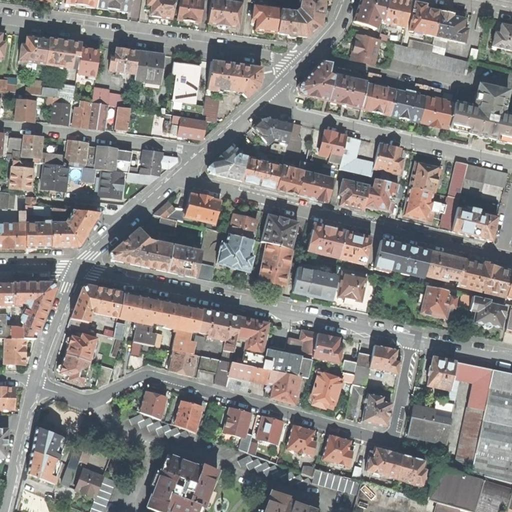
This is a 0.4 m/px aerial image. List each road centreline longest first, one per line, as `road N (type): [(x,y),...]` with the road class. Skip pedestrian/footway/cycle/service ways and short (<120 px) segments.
road 1 (residential): [(92,400),(155,374),(386,437),(395,430),(414,340)]
road 2 (residential): [(414,340),(78,270)]
road 3 (residential): [(177,178),(501,256)]
road 4 (residential): [(0,18),(269,55),(299,67)]
road 5 (residential): [(92,400),(113,428),(325,502),(331,511)]
road 6 (residential): [(511,162),(261,104)]
road 7 (residential): [(196,162),(183,148),(0,126)]
road 8 (residential): [(78,270),(177,178)]
